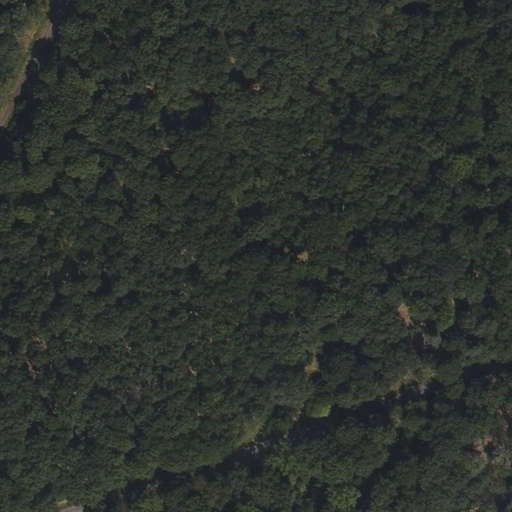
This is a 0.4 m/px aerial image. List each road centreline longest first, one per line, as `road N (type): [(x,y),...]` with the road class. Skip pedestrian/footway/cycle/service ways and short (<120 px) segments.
road 1 (unclassified): [(67,511),(511,358)]
road 2 (unclassified): [(0,120),(61,0)]
